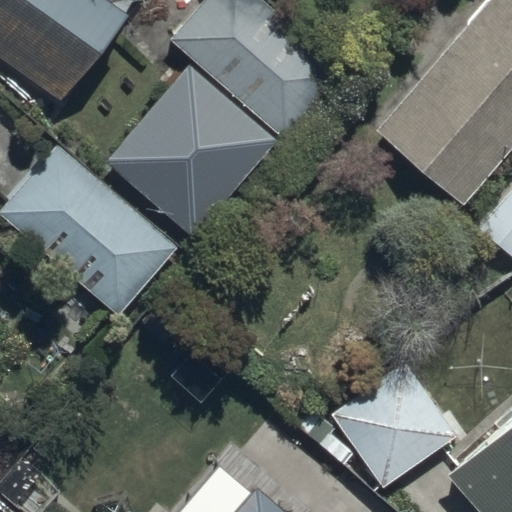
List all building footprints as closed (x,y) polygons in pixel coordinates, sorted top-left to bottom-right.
[(0,0),(0,49),(60,96),(134,0),(0,0)] [(260,0),(202,0),(171,36),(286,139),(343,74),(260,0)] [(511,0),(479,0),(373,128),(464,200),(511,139),(511,0)] [(276,139),(188,62),(111,154),(192,233),(276,139)] [(175,246),(56,141),(0,204),(0,207),(117,311),(175,246)] [(511,181),(477,224),(511,256),(511,181)] [(327,407),(380,485),(457,432),(404,355),(327,407)] [(511,511),(511,415),(449,473),(485,511),(511,511)] [(291,511),(259,483),(234,511),(291,511)]
